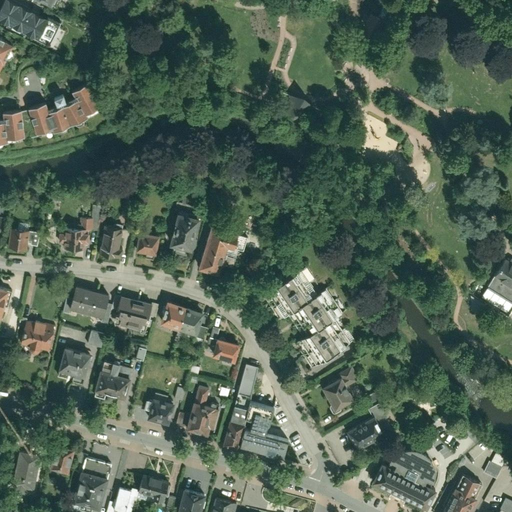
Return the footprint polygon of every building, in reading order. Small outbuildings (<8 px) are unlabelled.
[(18,0),(0,0),(0,1),(0,17),(48,41),(59,20),(18,0)] [(375,2),(366,0),(356,0),(350,26),(367,31),(375,2)] [(0,61),(1,59),(3,60),(11,41),(0,35),(0,61)] [(0,132),(6,132),(22,130),(22,132),(35,129),(33,125),(52,119),(55,123),(70,117),(86,110),(84,106),(99,98),(87,75),(72,83),(76,91),(65,94),(62,88),(53,93),(56,99),(47,102),(45,95),(26,101),(27,107),(20,108),(19,102),(3,104),(4,112),(0,112),(0,132)] [(304,85),(285,91),(293,114),(315,102),(304,85)] [(186,247),(193,248),(202,209),(189,206),(190,202),(176,198),(174,207),(177,207),(169,242),(175,243),(173,251),(184,253),(186,247)] [(72,252),(72,250),(83,251),(84,243),(88,243),(88,232),(85,232),(85,228),(91,229),(92,218),(81,217),(81,227),(66,226),(66,234),(61,233),(60,244),(66,244),(65,248),(66,248),(66,252),(72,252)] [(104,223),(100,255),(118,257),(118,251),(121,252),(123,243),(121,243),(123,226),(104,223)] [(212,225),(209,239),(226,244),(242,249),(242,247),(259,252),(263,239),(253,236),(254,231),(241,227),(240,231),(231,228),(230,230),(212,225)] [(10,229),(8,247),(26,248),(26,241),(30,242),(29,245),(38,245),(39,231),(29,230),(10,229)] [(139,230),(136,250),(146,252),(145,258),(153,260),(154,253),(156,253),(160,233),(139,230)] [(200,266),(205,268),(204,272),(212,274),(213,271),(218,272),(221,264),(232,267),(235,258),(223,254),(226,244),(209,239),(200,266)] [(486,283),(511,299),(511,261),(503,256),(486,283)] [(296,272),(264,291),(279,316),(286,312),(301,337),(294,341),(310,368),(343,348),(327,322),(334,318),(319,293),(312,297),(296,272)] [(70,282),(63,310),(69,312),(71,306),(102,315),(101,320),(107,322),(111,307),(105,306),(108,293),(70,282)] [(0,284),(0,314),(1,315),(8,286),(0,284)] [(111,321),(145,330),(152,303),(118,294),(111,321)] [(163,299),(156,322),(194,334),(193,338),(202,341),(207,326),(198,324),(202,311),(163,299)] [(55,326),(25,318),(19,341),(48,349),(55,326)] [(212,355),(231,361),(237,342),(217,336),(220,329),(212,327),(209,337),(217,339),(212,355)] [(100,346),(104,333),(90,329),(86,342),(100,346)] [(62,345),(56,369),(85,377),(91,353),(62,345)] [(143,359),(145,347),(138,346),(135,357),(143,359)] [(99,358),(91,388),(124,397),(130,376),(115,373),(118,363),(99,358)] [(322,389),(333,407),(352,397),(353,396),(347,385),(358,379),(352,368),(340,375),(341,378),(322,389)] [(194,400),(190,398),(182,426),(209,433),(216,406),(206,403),(210,388),(198,384),(194,400)] [(177,386),(174,397),(181,399),(184,388),(177,386)] [(370,393),(362,398),(365,403),(373,398),(370,393)] [(175,400),(153,394),(147,418),(169,424),(175,400)] [(223,444),(237,447),(238,445),(248,401),(237,398),(235,405),(232,404),(223,442),(223,444)] [(372,414),(345,430),(356,449),(392,428),(386,417),(388,416),(378,400),(367,407),(372,414)] [(238,445),(285,456),(289,437),(266,432),(272,406),(248,401),(238,445)] [(66,466),(72,447),(52,442),(46,460),(66,466)] [(34,485),(40,450),(19,446),(12,488),(23,490),(25,483),(34,485)] [(381,456),(371,476),(425,504),(435,484),(431,482),(433,477),(434,469),(433,463),(431,457),(427,452),(420,448),(413,446),(406,446),(400,448),(395,451),(391,455),(388,460),(381,456)] [(496,477),(507,457),(495,451),(484,471),(496,477)] [(111,462),(85,455),(73,501),(99,508),(111,462)] [(460,471),(440,511),(466,511),(481,481),(460,471)] [(139,489),(139,490),(155,495),(154,498),(162,500),(163,497),(164,497),(165,495),(168,496),(170,485),(168,484),(168,482),(143,474),(139,489)] [(120,486),(116,498),(113,511),(112,511),(130,511),(134,499),(136,500),(139,490),(139,489),(132,487),(132,489),(120,486)] [(181,486),(174,511),(176,511),(197,511),(203,492),(192,489),(181,486)] [(230,511),(233,501),(214,496),(210,511),(230,511)] [(113,511),(116,498),(114,498),(114,501),(110,500),(107,509),(113,511)]
